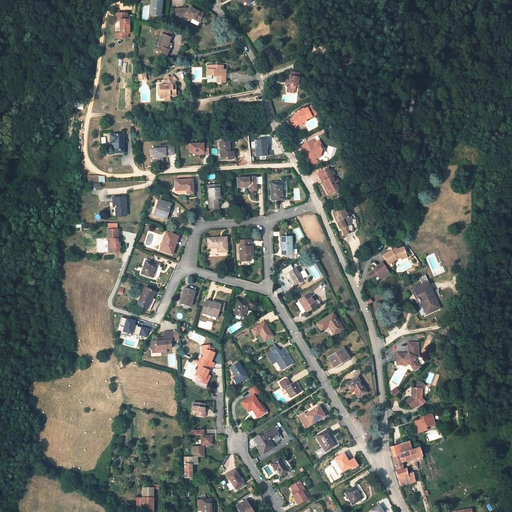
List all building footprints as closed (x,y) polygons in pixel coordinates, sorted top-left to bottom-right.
[(152,0),(151,15),(160,16),(161,0),(152,0)] [(202,16),(204,11),(195,8),(195,9),(189,7),(188,9),(186,8),(175,9),(176,17),(185,16),(191,19),(192,17),(198,20),(200,15),(202,16)] [(116,34),(116,39),(128,38),(128,34),(129,34),(129,20),(127,20),(127,14),(116,14),(116,21),(120,21),(120,34),(116,34)] [(173,30),(165,26),(162,34),(170,38),(173,30)] [(155,50),(167,55),(169,50),(166,49),(169,42),(170,38),(162,34),(155,50)] [(225,82),(226,70),(223,70),(223,66),(207,65),(207,75),(212,76),(212,73),(215,73),(217,75),(217,76),(217,82),(225,82)] [(299,74),(291,72),(289,81),(287,81),(286,85),(288,86),(288,88),(289,90),(292,91),(295,89),(295,87),(297,87),(299,74)] [(176,95),(176,90),(172,90),(172,85),(174,83),(177,80),(172,75),(167,80),(164,80),(164,85),(160,85),(160,96),(165,96),(165,97),(165,100),(170,100),(170,96),(176,95)] [(315,112),(311,105),(303,109),(302,108),(300,110),(300,111),(297,113),(295,114),(290,120),(290,122),(295,127),(298,123),(297,122),(300,119),(301,121),(305,119),(311,116),(310,115),(315,112)] [(114,153),(124,152),(123,134),(110,134),(110,142),(114,142),(114,153)] [(268,150),(267,139),(255,140),(256,157),(272,156),(272,150),(268,150)] [(311,139),(301,145),(305,152),(307,156),(308,155),(310,158),(308,159),(310,162),(313,163),(317,161),(315,157),(320,155),(322,149),(320,146),(321,145),(318,140),(314,142),(313,143),(311,139)] [(221,159),(233,158),(233,152),(229,152),(229,142),(220,142),(221,159)] [(209,154),(208,143),(190,144),(190,149),(191,153),(196,152),(199,152),(199,154),(209,154)] [(166,157),(166,155),(174,154),(174,145),(159,146),(159,148),(151,149),(151,154),(154,154),(154,157),(157,157),(157,161),(163,161),(162,157),(166,157)] [(328,168),(318,173),(322,181),(321,181),(323,185),(326,186),(326,187),(326,189),(327,193),(330,191),(331,193),(334,191),(333,190),(338,187),(336,184),(337,184),(338,181),(338,179),(335,178),(333,175),(334,173),(333,171),(330,170),(329,170),(328,168)] [(249,190),(256,190),(255,177),(237,178),(238,187),(249,186),(249,190)] [(192,179),(175,180),(176,191),(187,190),(187,193),(193,193),(192,179)] [(271,200),(284,199),(283,182),(270,182),(271,200)] [(208,185),(209,209),(219,208),(218,203),(214,204),(214,200),(218,199),(221,199),(220,184),(212,185),(208,185)] [(127,215),(126,202),(124,202),(124,197),(113,197),(113,207),(116,207),(116,216),(127,215)] [(153,207),(151,213),(160,216),(166,219),(171,204),(158,200),(156,208),(153,207)] [(342,206),(333,211),(333,213),(335,218),(337,218),(339,222),(337,222),(340,229),(341,228),(345,236),(353,232),(353,229),(351,224),(351,219),(350,217),(348,217),(346,213),(345,213),(342,206)] [(120,242),(118,242),(118,239),(118,230),(107,230),(107,239),(110,239),(110,244),(108,244),(108,252),(119,252),(119,247),(120,247),(120,242)] [(172,254),(178,236),(166,232),(160,250),(172,254)] [(218,252),(227,251),(226,237),(207,239),(208,248),(217,247),(218,252)] [(282,254),(292,254),(291,237),(281,237),(282,254)] [(240,246),(239,246),(240,261),(251,261),(250,250),(253,250),(253,245),(251,246),(251,239),(240,240),(240,246)] [(391,250),(382,256),(385,261),(388,265),(397,259),(400,258),(406,256),(403,248),(396,250),(392,252),(391,250)] [(153,278),(157,264),(145,260),(141,274),(153,278)] [(388,265),(385,261),(382,263),(387,270),(390,268),(388,265)] [(368,275),(372,280),(378,276),(381,279),(389,274),(387,270),(382,263),(377,266),(378,268),(376,269),(368,275)] [(295,285),(304,280),(296,267),(288,273),(292,280),(295,285)] [(427,283),(428,282),(425,276),(419,279),(421,285),(427,283)] [(426,314),(440,308),(437,301),(436,302),(431,292),(427,283),(421,285),(413,289),(418,299),(416,299),(418,303),(420,302),(426,314)] [(147,310),(155,292),(145,287),(136,305),(147,310)] [(195,291),(184,288),(180,303),(190,306),(195,291)] [(316,305),(309,294),(299,300),(306,312),(316,305)] [(219,310),(221,304),(206,300),(202,313),(206,314),(207,312),(218,315),(219,310)] [(249,304),(238,300),(234,314),(249,319),(251,312),(247,311),(249,304)] [(334,335),(343,329),(333,314),(318,323),(322,330),(329,326),(334,335)] [(126,319),(121,317),(118,330),(147,337),(150,329),(135,325),(136,321),(126,318),(126,319)] [(265,341),(273,336),(264,321),(251,330),(255,336),(260,333),(265,341)] [(164,338),(160,338),(160,340),(156,341),(152,341),(150,343),(150,349),(152,350),(161,350),(161,352),(167,352),(167,349),(171,348),(171,341),(172,341),(172,332),(164,332),(164,338)] [(396,354),(396,362),(403,362),(407,364),(410,365),(413,370),(419,367),(416,361),(414,360),(415,356),(417,356),(417,343),(407,343),(408,355),(404,355),(405,354),(396,354)] [(212,367),(214,363),(211,362),(215,353),(214,348),(210,349),(209,345),(203,346),(204,353),(202,358),(201,357),(200,357),(199,361),(211,367),(212,367)] [(349,358),(343,348),(328,358),(334,367),(343,361),(349,358)] [(282,370),(292,363),(284,350),(279,353),(278,352),(277,349),(272,352),(267,355),(273,364),(277,361),(282,370)] [(210,376),(207,375),(209,371),(211,367),(199,361),(197,366),(199,366),(195,375),(198,377),(197,381),(206,385),(210,376)] [(247,377),(238,362),(230,367),(236,377),(232,379),(235,384),(247,377)] [(359,397),(367,392),(357,377),(346,384),(350,391),(354,389),(359,397)] [(302,391),(296,381),(291,384),(289,385),(285,379),(280,383),(283,389),(285,388),(288,393),(291,398),(302,391)] [(423,394),(423,387),(425,385),(421,381),(416,387),(412,387),(412,396),(406,401),(413,409),(420,403),(422,405),(426,401),(424,398),(424,394),(423,394)] [(260,391),(255,384),(249,388),(253,395),(254,395),(260,391)] [(396,388),(390,392),(393,396),(399,392),(396,388)] [(257,418),(265,413),(254,395),(253,395),(242,402),(247,410),(251,408),(257,418)] [(205,409),(205,403),(193,402),(192,411),(195,411),(197,412),(197,416),(205,417),(205,412),(204,412),(205,409)] [(309,422),(311,424),(324,416),(318,407),(305,415),(304,413),(299,416),(304,425),(309,422)] [(418,432),(427,429),(426,426),(435,424),(433,417),(430,418),(429,414),(423,416),(423,418),(420,419),(415,421),(418,432)] [(278,434),(274,427),(254,439),(263,454),(274,447),(269,439),(278,434)] [(326,451),(335,445),(328,435),(326,430),(316,437),(326,451)] [(212,436),(201,436),(201,445),(201,446),(192,446),(192,455),(198,455),(198,457),(204,457),(204,446),(203,445),(212,445),(212,436)] [(393,457),(397,468),(403,466),(402,463),(422,456),(419,447),(412,450),(409,441),(390,447),(393,457)] [(351,466),(343,454),(335,459),(342,471),(351,466)] [(184,457),(185,477),(192,477),(192,463),(198,463),(197,457),(192,457),(184,457)] [(281,476),(288,471),(280,458),(271,464),(275,471),(277,469),(281,476)] [(408,474),(406,468),(404,469),(398,471),(396,472),(400,487),(410,483),(408,474)] [(243,483),(235,470),(227,476),(235,488),(243,483)] [(299,481),(291,487),(295,495),(302,491),(304,490),(299,481)] [(363,498),(355,486),(345,493),(352,504),(363,498)] [(142,487),(142,497),(153,498),(153,489),(153,488),(149,488),(142,487)] [(297,504),(307,499),(302,491),(295,495),(293,496),(297,504)] [(153,511),(153,498),(142,497),(142,507),(141,511),(153,511)] [(211,508),(211,500),(207,500),(201,500),(198,500),(198,508),(201,508),(201,511),(213,511),(214,508),(211,508)] [(240,511),(253,511),(246,500),(237,506),(240,511)]
